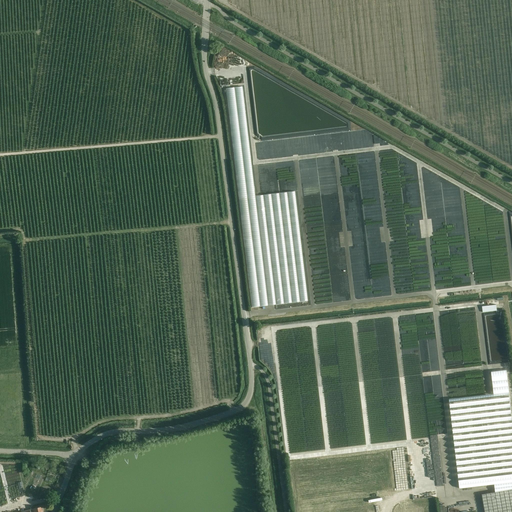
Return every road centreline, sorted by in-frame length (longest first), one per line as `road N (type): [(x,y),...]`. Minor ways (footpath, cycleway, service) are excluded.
road 1 (unclassified): [(76,455),(110,432),(230,413),(250,390),(204,64),(206,0)]
road 2 (track): [(0,154),(219,135)]
road 3 (unknown): [(243,316),(434,290)]
